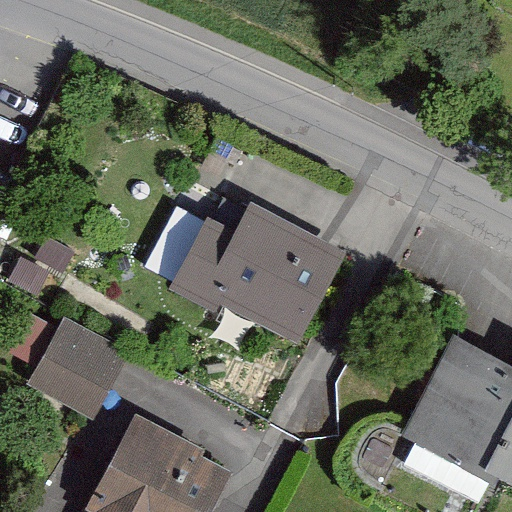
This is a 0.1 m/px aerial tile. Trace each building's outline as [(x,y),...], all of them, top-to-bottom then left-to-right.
[(0,196),(9,181),(0,176),(0,196)] [(346,251),(251,201),(237,229),(206,213),(170,282),(295,348),(346,251)] [(38,364),(29,383),(97,417),(132,348),(64,315),(60,325),(34,312),(14,352),(38,364)] [(511,361),(455,334),(404,437),(498,483),(500,479),(511,484),(511,361)] [(195,431),(209,397),(160,378),(147,411),(195,431)] [(216,511),(239,470),(138,416),(89,508),(95,511),(216,511)]
